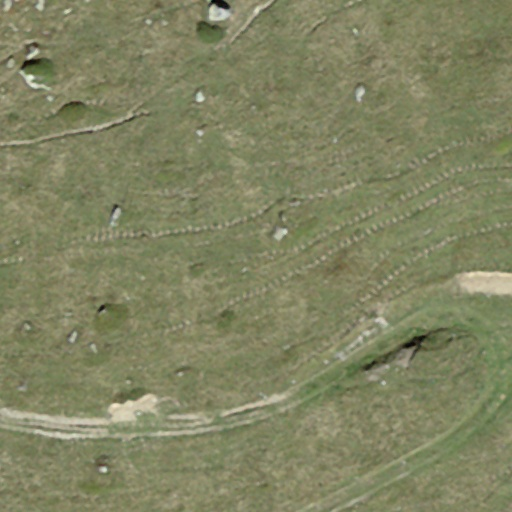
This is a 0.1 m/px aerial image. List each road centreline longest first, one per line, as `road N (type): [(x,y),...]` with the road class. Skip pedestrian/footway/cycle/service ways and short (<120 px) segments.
road 1 (track): [(511,331),(443,314),(147,439),(0,420)]
road 2 (track): [(324,511),(437,457),(511,396)]
